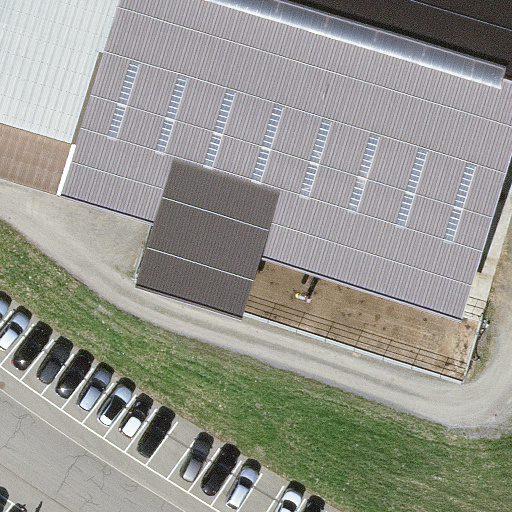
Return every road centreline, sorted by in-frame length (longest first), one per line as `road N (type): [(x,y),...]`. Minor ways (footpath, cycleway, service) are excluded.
road 1 (track): [(0,198),(115,285),(182,316),(458,398),(497,394),(511,371)]
road 2 (tertiary): [(0,423),(131,511)]
